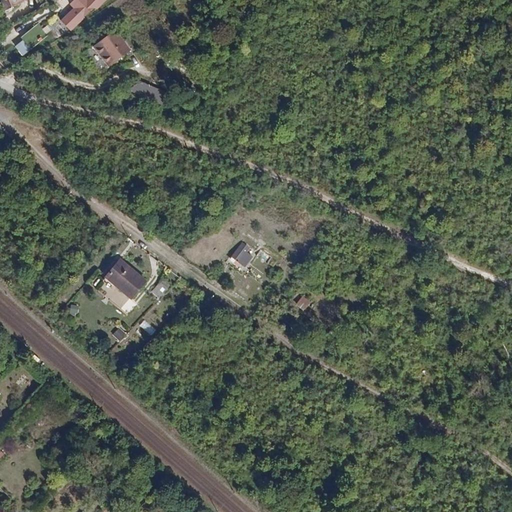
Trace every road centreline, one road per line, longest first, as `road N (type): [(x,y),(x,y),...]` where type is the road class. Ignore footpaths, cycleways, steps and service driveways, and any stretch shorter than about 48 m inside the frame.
road 1 (track): [(0,123),(298,352),(449,432),(511,476)]
road 2 (track): [(0,82),(299,176),(511,282)]
